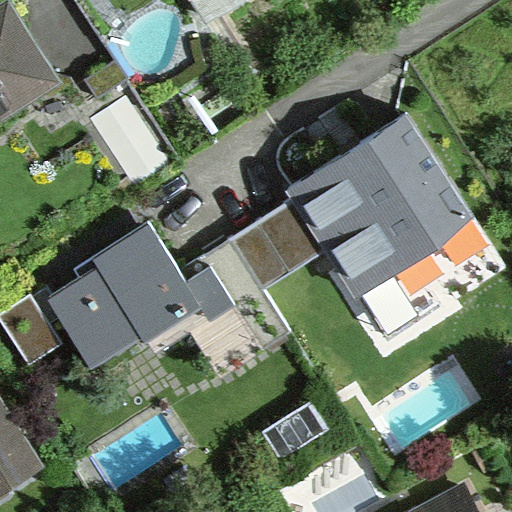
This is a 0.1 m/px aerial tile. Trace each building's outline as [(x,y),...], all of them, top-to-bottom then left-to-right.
[(176,0),(199,33),(248,0),(176,0)] [(1,2),(0,3),(0,120),(55,85),(1,2)] [(443,178),(397,110),(280,188),(382,341),(466,285),(409,201),(443,178)] [(186,296),(138,221),(83,256),(88,264),(43,292),(85,360),(186,296)] [(0,399),(0,484),(40,458),(0,399)] [(469,511),(453,483),(400,511),(469,511)]
